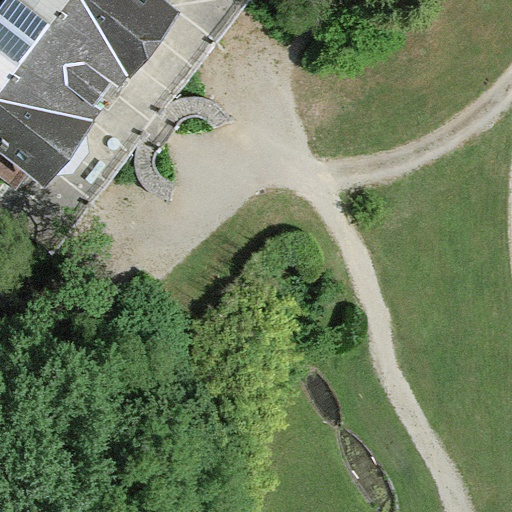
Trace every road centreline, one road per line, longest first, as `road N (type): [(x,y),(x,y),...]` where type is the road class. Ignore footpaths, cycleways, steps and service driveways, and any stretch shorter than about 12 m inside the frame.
road 1 (unknown): [(511,21),(464,86),(393,132),(293,160)]
road 2 (unknown): [(223,0),(293,160)]
